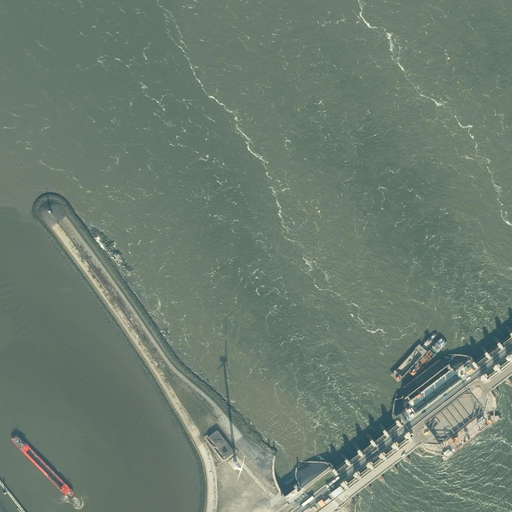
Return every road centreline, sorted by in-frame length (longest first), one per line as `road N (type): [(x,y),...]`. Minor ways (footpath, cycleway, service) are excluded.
road 1 (motorway): [(511,346),(297,511)]
road 2 (motorway): [(326,511),(511,368)]
